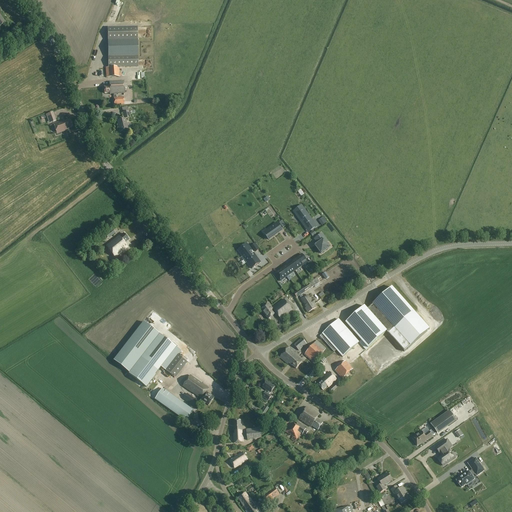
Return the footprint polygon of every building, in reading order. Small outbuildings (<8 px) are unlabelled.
[(109,67),(105,68),(106,78),(122,76),(122,73),(120,73),(119,68),(139,68),(138,28),(108,28),(109,67)] [(128,82),(140,83),(140,74),(128,73),(128,82)] [(110,94),(113,94),(114,105),(124,105),(124,98),(116,98),(116,94),(125,93),(125,81),(110,82),(110,86),(105,86),(105,93),(110,93),(110,94)] [(123,112),(125,119),(118,120),(120,131),(130,129),(131,128),(130,124),(129,124),(127,124),(126,119),(131,117),(129,111),(123,112)] [(70,128),(73,127),(70,119),(61,123),(60,122),(54,124),(58,134),(66,131),(65,130),(71,128),(70,128)] [(300,212),(296,215),(307,230),(311,227),(315,224),(304,209),(300,212)] [(268,232),(265,235),(268,240),(279,232),(279,231),(281,229),(277,223),(267,230),(268,232)] [(101,238),(104,242),(115,234),(111,229),(101,238)] [(129,240),(124,234),(119,238),(118,237),(106,246),(108,249),(115,258),(128,248),(124,244),(129,240)] [(322,244),(318,246),(318,247),(317,248),(316,248),(322,256),(329,250),(326,246),(328,244),(322,236),(319,239),(322,244)] [(265,256),(278,246),(274,240),(261,251),(265,256)] [(244,250),(241,252),(243,256),(243,257),(251,269),(256,266),(260,263),(253,253),(253,254),(249,249),(248,247),(245,249),(244,249),(244,250)] [(296,258),(301,265),(306,262),(300,254),(296,258)] [(289,265),(294,270),(296,269),(301,265),(296,258),(291,261),(292,263),(289,265)] [(291,272),(294,270),(289,265),(287,266),(286,265),(281,268),(286,276),(291,272)] [(282,279),(286,276),(281,268),(276,272),(281,279),(282,279)] [(317,278),(309,284),(312,288),(320,283),(317,278)] [(264,292),(274,284),(271,280),(261,288),(264,292)] [(308,312),(316,307),(314,303),(313,304),(307,295),(304,298),(302,295),(312,288),(309,284),(294,294),(297,298),(300,296),(301,299),(306,308),(305,309),(308,312)] [(281,296),(273,285),(268,289),(269,291),(266,293),(274,302),(281,296)] [(338,320),(322,334),(337,350),(343,357),(346,355),(354,347),(359,343),(366,351),(369,348),(371,350),(372,350),(387,367),(407,349),(427,331),(430,328),(418,315),(415,311),(398,293),(392,287),(368,310),(365,306),(352,318),(346,323),(344,326),(338,320)] [(272,308),(269,304),(261,310),(268,319),(276,313),(281,320),(293,311),(284,299),(272,308)] [(130,374),(160,335),(144,323),(114,362),(130,374)] [(160,335),(130,374),(146,387),(161,368),(177,348),(160,335)] [(302,339),(294,345),(299,351),(306,345),(302,339)] [(305,355),(314,363),(326,349),(317,341),(305,355)] [(177,348),(161,368),(166,373),(179,356),(182,352),(177,348)] [(296,369),(302,362),(299,359),(298,358),(287,348),(279,357),(288,364),(289,363),(296,369)] [(188,364),(179,356),(166,373),(176,380),(188,364)] [(345,362),(335,371),(343,379),(353,370),(345,362)] [(328,388),(337,381),(329,372),(324,377),(324,378),(317,384),(323,390),(327,387),(328,388)] [(200,402),(205,406),(206,403),(209,406),(215,398),(207,393),(210,389),(191,376),(183,387),(192,392),(202,399),(200,402)] [(271,392),(275,386),(267,381),(263,387),(271,392)] [(338,387),(336,384),(330,389),(332,392),(338,387)] [(155,400),(168,409),(186,421),(194,411),(175,398),(163,389),(155,400)] [(263,396),(269,400),(271,396),(266,392),(263,396)] [(250,393),(247,397),(259,407),(262,403),(250,393)] [(194,407),(198,402),(187,394),(184,400),(194,407)] [(269,409),(265,406),(259,416),(263,418),(269,409)] [(318,430),(323,423),(317,419),(319,415),(307,407),(299,419),(311,427),(312,426),(318,430)] [(438,435),(457,421),(449,411),(431,424),(438,435)] [(295,442),(301,434),(297,431),(298,430),(303,434),(304,433),(306,434),(308,432),(305,430),(306,429),(297,422),(295,425),(288,420),(282,430),(289,434),(287,436),(295,442)] [(243,425),(244,425),(244,421),(235,421),(235,433),(234,433),(234,443),(243,443),(243,425)] [(246,430),(247,440),(262,438),(260,428),(246,430)] [(418,434),(414,437),(416,441),(414,442),(417,446),(423,441),(424,442),(433,436),(436,434),(433,430),(430,432),(429,431),(427,428),(421,432),(421,431),(418,434)] [(447,440),(435,448),(440,454),(442,456),(437,459),(443,466),(444,465),(447,463),(447,464),(453,459),(455,458),(451,453),(449,450),(449,451),(448,449),(451,446),(447,440)] [(235,468),(248,459),(242,452),(229,461),(235,468)] [(469,472),(456,480),(461,488),(465,485),(466,486),(475,480),(472,477),(475,475),(477,477),(485,471),(476,458),(468,464),(472,470),(469,472)] [(383,486),(392,480),(388,473),(378,479),(381,484),(377,486),(380,492),(385,489),(383,486)] [(401,503),(409,498),(406,494),(407,493),(403,486),(399,489),(397,486),(391,489),(395,496),(396,495),(401,503)] [(274,488),(264,495),(269,503),(279,495),(274,488)] [(243,507),(252,501),(250,498),(249,498),(245,493),(238,498),(243,506),(242,507),(243,507)] [(259,511),(252,501),(243,507),(245,511),(259,511)]
